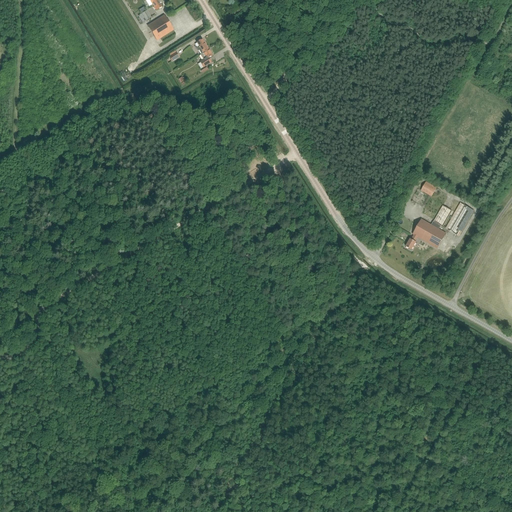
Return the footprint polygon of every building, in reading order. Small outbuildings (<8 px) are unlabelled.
[(158,1),(159,0),(149,0),(152,5),(152,4),(156,10),(162,7),(158,1)] [(151,18),(151,17),(147,11),(138,16),(142,23),(146,21),(151,18)] [(173,30),(164,16),(147,26),(156,41),(160,38),(173,30)] [(208,50),(204,43),(202,40),(196,43),(199,47),(196,48),(198,51),(199,50),(201,54),(203,53),(208,50)] [(212,62),(209,58),(212,56),(208,50),(203,53),(201,54),(200,55),(203,60),(200,62),(203,68),(212,62)] [(179,57),(176,53),(175,51),(168,55),(172,61),(179,57)] [(431,197),(437,188),(426,182),(421,191),(431,197)] [(452,211),(443,206),(434,222),(433,221),(431,225),(439,230),(441,226),(443,228),(443,227),(459,236),(473,211),(460,203),(452,217),(449,216),(452,211)] [(439,230),(431,225),(421,220),(413,235),(414,235),(411,240),(410,239),(406,247),(411,250),(416,242),(415,242),(417,237),(437,249),(446,234),(439,230)]
